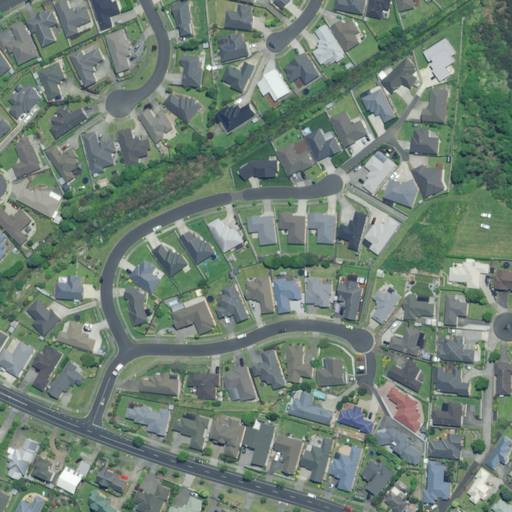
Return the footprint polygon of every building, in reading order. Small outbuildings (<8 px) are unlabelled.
[(92,0),(104,31),(116,26),(112,17),(123,13),(119,2),(115,3),(114,0),(92,0)] [(277,0),(276,2),(285,9),(293,0),(292,0),(277,0)] [(338,0),(336,9),(365,15),(367,0),(338,0)] [(371,0),(368,16),(384,19),(385,10),(391,11),(392,0),(371,0)] [(398,0),(402,12),(417,8),(415,0),(398,0)] [(62,23),(52,1),(43,5),(46,11),(37,15),(39,18),(36,20),(29,23),(34,34),(39,32),(46,48),(59,42),(52,28),(62,23)] [(74,14),(69,1),(58,5),(70,38),(82,33),(79,28),(94,22),(89,8),(74,14)] [(197,35),(190,2),(175,5),(180,28),(184,27),(186,37),(197,35)] [(254,7),(240,6),(239,12),(228,11),(227,27),(254,30),(255,17),(253,17),(254,7)] [(349,23),(348,21),(344,23),(343,21),(333,28),(349,52),(363,43),(357,35),(362,32),(354,19),(349,23)] [(41,57),(24,22),(13,27),(20,40),(9,45),(13,54),(16,52),(22,65),(41,57)] [(339,62),(347,57),(344,53),(345,52),(328,25),(318,32),(323,40),(320,42),(322,45),(320,46),(321,49),(316,52),(323,65),(336,57),(339,62)] [(129,42),(124,29),(107,36),(120,73),(133,68),(129,56),(133,55),(130,48),(132,48),(130,41),(129,42)] [(252,55),(246,33),(230,37),(232,43),(220,47),(225,62),(252,55)] [(448,39),(426,53),(432,63),(436,60),(437,63),(434,65),(437,70),(436,70),(443,81),(456,73),(451,66),(457,62),(454,57),(458,54),(448,39)] [(18,73),(0,48),(0,71),(3,76),(11,71),(14,75),(18,73)] [(84,79),(81,80),(84,86),(87,85),(88,88),(99,82),(95,73),(98,71),(96,66),(106,61),(100,49),(86,56),(82,50),(72,55),(84,79)] [(322,74),(307,54),(286,68),(291,74),(289,76),(294,82),(303,76),(308,84),(322,74)] [(201,58),(184,56),(183,65),(186,66),(184,85),(203,87),(205,70),(200,69),(201,58)] [(420,70),(409,59),(383,82),(394,94),(404,84),(412,89),(419,79),(415,74),(420,70)] [(257,67),(248,62),(243,71),(231,65),(224,80),(234,85),(233,87),(244,93),(257,67)] [(63,94),(59,85),(64,83),(63,81),(68,79),(60,63),(40,72),(52,99),(63,94)] [(292,92),(277,69),(264,78),(265,80),(259,84),(266,96),(272,92),(278,101),(292,92)] [(44,98),(33,87),(26,94),(24,92),(20,96),(17,93),(10,100),(16,106),(11,111),(19,119),(27,110),(29,112),(44,98)] [(370,111),(372,110),(374,113),(376,112),(378,116),(382,114),(387,123),(398,117),(383,89),(364,99),(370,111)] [(449,91),(434,89),(432,110),(426,109),(425,121),(446,123),(449,91)] [(194,98),(192,101),(189,98),(188,99),(184,96),(181,99),(174,94),(166,104),(190,123),(204,106),(194,98)] [(241,106),(237,109),(235,106),(231,108),(231,107),(215,117),(220,123),(224,121),(231,132),(258,114),(251,104),(243,110),(241,106)] [(90,118),(83,108),(72,115),(66,106),(57,112),(60,117),(54,121),(57,126),(52,129),(58,139),(90,118)] [(172,155),(163,141),(167,139),(164,136),(176,128),(164,112),(156,117),(151,109),(141,116),(159,144),(157,145),(167,159),(172,155)] [(355,125),(348,111),(333,118),(348,148),(358,143),(357,141),(369,135),(363,121),(355,125)] [(0,143),(15,128),(0,113),(0,143)] [(150,150),(153,150),(150,139),(148,140),(147,136),(140,138),(135,139),(133,129),(120,132),(129,168),(142,165),(140,158),(152,155),(150,150)] [(328,142),(322,130),(308,137),(320,161),(333,155),(334,157),(344,151),(337,138),(328,142)] [(413,152),(439,154),(441,139),(439,139),(440,132),(431,132),(431,131),(417,130),(417,138),(414,138),(413,152)] [(97,132),(84,135),(93,175),(95,174),(96,178),(100,177),(100,173),(106,172),(105,167),(116,165),(114,154),(118,153),(116,140),(100,144),(97,132)] [(43,169),(30,137),(22,140),(23,143),(17,145),(24,162),(15,166),(20,178),(43,169)] [(300,156),(294,144),(279,152),(292,176),(303,170),(304,172),(316,166),(308,152),(300,156)] [(72,172),(81,166),(77,161),(81,158),(75,149),(64,156),(57,145),(47,152),(68,183),(76,178),(72,172)] [(386,164),(376,156),(367,167),(374,172),(369,177),(371,179),(365,186),(375,194),(398,165),(390,159),(386,164)] [(262,178),(278,177),(278,172),(280,171),(279,161),(254,162),(242,170),(248,180),(255,176),(256,177),(257,177),(257,178),(258,178),(259,178),(260,178),(261,178),(262,178)] [(427,169),(425,165),(415,170),(428,198),(446,189),(444,169),(427,169)] [(420,191),(415,180),(404,185),(392,181),(386,198),(414,208),(420,191)] [(26,188),(19,200),(57,219),(55,222),(61,225),(66,215),(58,211),(62,202),(51,197),(52,195),(39,189),(37,193),(26,188)] [(15,202),(11,206),(17,211),(21,207),(15,202)] [(11,216),(4,209),(0,213),(0,222),(23,246),(30,239),(22,232),(34,220),(23,210),(15,218),(12,215),(11,216)] [(369,214),(359,211),(356,221),(353,221),(351,227),(343,224),(339,238),(351,241),(349,248),(359,251),(369,214)] [(295,216),(295,214),(282,213),(281,230),(291,230),(290,244),(306,245),(308,217),(295,216)] [(311,213),(310,229),(320,230),(319,243),(335,244),(337,217),(324,216),(324,214),(311,213)] [(277,244),(275,216),(261,218),(261,216),(249,218),(251,233),(260,232),(262,245),(277,244)] [(401,224),(392,218),(386,225),(382,222),(379,228),(376,226),(367,238),(375,244),(371,249),(379,255),(401,224)] [(238,231),(236,227),(232,229),(231,225),(226,228),(222,219),(211,225),(226,253),(246,242),(240,230),(238,231)] [(3,243),(7,238),(0,232),(0,264),(8,254),(4,250),(7,246),(3,243)] [(199,240),(193,232),(182,239),(199,264),(217,253),(209,242),(205,244),(201,238),(199,240)] [(39,242),(33,247),(36,251),(42,246),(39,242)] [(173,277),(190,264),(182,254),(181,255),(179,252),(176,254),(173,250),(170,252),(165,244),(155,252),(173,277)] [(458,269),(452,268),(451,277),(448,276),(448,285),(458,286),(458,282),(469,283),(468,288),(480,289),(482,273),(490,274),(491,265),(474,263),(475,260),(466,259),(466,264),(463,264),(458,264),(458,269)] [(157,268),(147,260),(142,267),(140,266),(131,278),(153,294),(163,280),(153,274),(157,268)] [(497,276),(495,288),(497,288),(497,290),(511,291),(511,272),(499,271),(499,276),(497,276)] [(71,277),(62,277),(61,283),(60,283),(59,299),(86,300),(86,286),(84,286),(85,277),(71,276),(71,277)] [(256,299),(256,301),(259,300),(259,302),(263,301),(265,314),(276,312),(271,277),(259,279),(260,282),(249,283),(249,290),(248,290),(249,300),(256,299)] [(317,304),(317,306),(322,306),(322,307),(331,308),(332,296),(334,296),(334,284),(323,283),(323,278),(311,278),(311,290),(309,290),(308,303),(317,304)] [(299,280),(290,282),(289,279),(277,280),(279,301),(276,301),(277,306),(280,305),(281,313),(294,312),(292,300),(304,298),(303,287),(300,288),(299,280)] [(344,284),(340,300),(346,302),(346,299),(348,299),(346,308),(349,309),(347,318),(358,321),(365,289),(361,288),(362,284),(349,281),(348,285),(344,284)] [(219,310),(223,319),(229,316),(230,318),(236,315),(239,323),(251,319),(237,285),(226,290),(228,295),(225,296),(226,300),(222,302),(224,307),(219,310)] [(141,290),(130,287),(127,299),(130,300),(133,312),(132,312),(136,326),(150,322),(145,304),(147,295),(140,293),(141,290)] [(381,291),(376,299),(379,302),(378,303),(380,304),(377,308),(379,310),(374,317),(384,324),(403,297),(396,292),(394,295),(389,292),(388,295),(381,291)] [(420,295),(408,295),(407,319),(419,320),(419,316),(438,316),(438,305),(432,305),(432,303),(420,302),(420,295)] [(458,296),(449,295),(447,325),(459,326),(460,316),(470,316),(471,303),(458,302),(458,296)] [(52,312),(41,300),(29,311),(39,321),(35,325),(45,336),(62,320),(54,311),(52,312)] [(218,329),(208,301),(174,313),(180,330),(198,323),(202,335),(218,329)] [(86,325),(73,321),(69,334),(63,332),(60,341),(94,352),(98,341),(88,338),(89,335),(83,333),(86,325)] [(423,332),(409,328),(405,340),(395,336),(391,348),(420,357),(423,348),(419,347),(423,332)] [(0,351),(9,337),(0,330),(0,351)] [(458,336),(457,342),(447,341),(446,350),(440,350),(439,359),(476,362),(477,351),(466,350),(467,337),(458,336)] [(36,350),(23,342),(15,354),(7,349),(0,360),(0,363),(9,369),(8,370),(19,377),(36,350)] [(307,348),(290,346),(288,364),(290,364),(288,382),(301,383),(302,376),(313,378),(314,365),(305,364),(307,348)] [(49,380),(64,355),(52,348),(47,356),(42,353),(34,365),(43,371),(35,385),(45,391),(51,381),(49,380)] [(287,387),(277,350),(265,353),(267,363),(254,366),(257,377),(262,375),(264,381),(268,380),(269,385),(273,384),(275,390),(287,387)] [(436,356),(426,352),(424,358),(433,362),(436,356)] [(345,359),(329,360),(329,370),(320,370),(321,386),(348,385),(348,373),(346,373),(345,359)] [(425,384),(417,380),(422,370),(418,369),(421,364),(412,359),(406,371),(396,365),(390,376),(420,392),(425,384)] [(79,367),(72,362),(51,392),(60,399),(66,390),(68,392),(73,384),(76,386),(78,383),(82,386),(87,378),(77,371),(79,367)] [(511,363),(497,363),(497,375),(499,375),(499,395),(511,394),(511,363)] [(256,397),(248,367),(236,370),(236,372),(224,375),(229,391),(238,388),(241,401),(256,397)] [(446,369),(438,368),(436,383),(438,383),(437,391),(460,393),(460,395),(472,396),(473,385),(463,383),(465,370),(456,369),(455,374),(446,373),(446,369)] [(220,375),(191,373),(190,386),(200,387),(199,398),(217,400),(218,387),(219,387),(220,375)] [(171,380),(172,376),(155,374),(154,381),(143,380),(141,392),(179,396),(180,381),(171,380)] [(409,396),(396,387),(390,397),(401,404),(399,407),(402,409),(396,417),(417,433),(423,424),(419,421),(423,415),(415,409),(420,401),(410,394),(409,396)] [(316,396),(304,393),(302,401),(297,399),(295,406),(293,405),(290,414),(332,426),(336,412),(317,407),(314,401),(316,396)] [(465,405),(452,404),(451,412),(435,411),(434,424),(464,426),(465,405)] [(153,408),(145,406),(144,408),(139,407),(138,411),(132,409),(129,418),(138,420),(138,422),(152,426),(150,431),(167,436),(174,412),(164,409),(163,414),(152,411),(153,408)] [(365,409),(357,406),(356,410),(350,408),(348,412),(343,411),(340,422),(362,429),(361,431),(373,435),(376,423),(366,420),(368,415),(363,413),(365,409)] [(210,429),(213,420),(201,416),(188,413),(185,422),(179,420),(176,430),(184,432),(184,434),(195,437),(192,447),(203,450),(207,440),(206,436),(208,429),(210,429)] [(243,422),(233,419),(232,423),(225,421),(224,423),(218,421),(214,435),(217,435),(215,442),(222,444),(222,442),(229,444),(226,455),(238,458),(247,427),(242,426),(243,422)] [(279,428),(259,422),(257,429),(252,427),(246,445),(260,449),(255,463),(267,467),(279,428)] [(379,446),(391,445),(391,447),(403,455),(402,457),(417,467),(424,455),(411,446),(416,439),(399,428),(389,430),(389,433),(377,435),(379,446)] [(458,435),(451,435),(450,440),(444,440),(444,442),(430,441),(429,457),(462,459),(463,449),(466,449),(467,438),(458,437),(458,435)] [(305,442),(282,436),(278,450),(286,453),(284,462),(287,462),(284,471),(296,475),(305,442)] [(502,461),(508,466),(511,459),(509,457),(511,452),(511,448),(510,447),(511,444),(511,440),(506,436),(486,464),(495,470),(502,461)] [(337,441),(327,438),(324,448),(316,446),(314,452),(309,450),(304,466),(315,470),(312,479),(324,483),(337,441)] [(42,444),(29,439),(23,452),(13,448),(11,453),(14,454),(11,461),(13,463),(10,468),(14,470),(11,475),(22,480),(25,474),(27,475),(42,444)] [(366,450),(356,446),(353,457),(345,454),(343,461),(336,459),(331,475),(344,479),(341,488),(353,492),(366,450)] [(55,462),(42,457),(34,475),(38,477),(39,475),(54,482),(58,475),(51,472),(55,462)] [(385,469),(375,461),(364,475),(374,484),(370,489),(380,497),(398,474),(387,466),(385,469)] [(454,483),(446,483),(448,463),(431,462),(429,491),(425,490),(424,503),(439,504),(439,499),(452,500),(454,483)] [(123,476),(104,468),(98,481),(126,493),(130,483),(121,479),(123,476)] [(491,475),(483,469),(476,478),(478,479),(468,493),(472,496),(470,500),(476,504),(481,498),(485,500),(488,495),(487,494),(491,489),(485,484),(491,475)] [(84,479),(67,470),(60,486),(77,494),(84,479)] [(407,488),(401,483),(386,502),(399,511),(404,511),(411,504),(408,501),(411,498),(403,492),(407,488)] [(174,490),(161,485),(156,497),(141,491),(136,502),(141,504),(139,510),(144,511),(162,511),(167,500),(170,501),(174,490)] [(107,496),(97,490),(93,497),(96,499),(92,505),(96,507),(95,509),(98,511),(100,511),(101,511),(119,511),(120,511),(112,505),(115,501),(107,496)] [(0,511),(7,511),(14,498),(1,492),(0,494),(0,511)] [(41,511),(48,500),(39,496),(34,505),(24,501),(18,511),(41,511)] [(200,511),(205,502),(193,498),(190,507),(187,506),(185,510),(174,506),(171,511),(198,511),(199,511),(200,511)] [(511,511),(511,506),(501,499),(493,509),(496,511),(511,511)]
